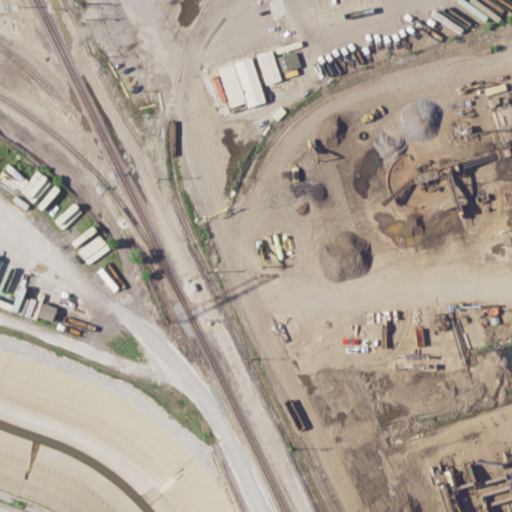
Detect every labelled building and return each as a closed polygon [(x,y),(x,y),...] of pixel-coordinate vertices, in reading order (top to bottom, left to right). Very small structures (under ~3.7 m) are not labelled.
[(255,53),(269,48),(279,78),(265,83),(255,53)] [(281,70),(277,55),(294,50),(299,64),(281,70)] [(248,106),(233,61),(250,56),(265,100),(248,106)] [(493,113),(511,106),(511,142),(504,145),(493,113)] [(39,302),(56,307),(51,321),(35,315),(39,302)]
